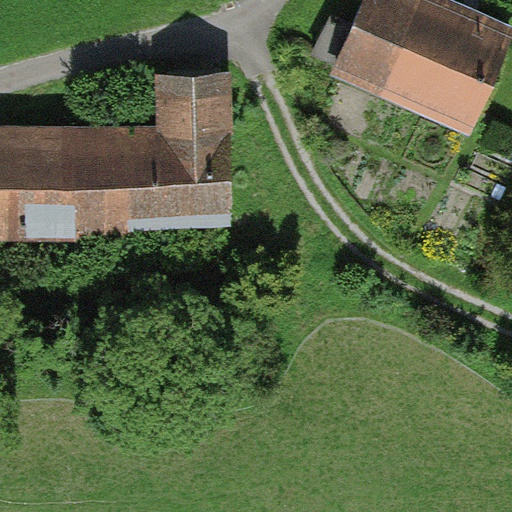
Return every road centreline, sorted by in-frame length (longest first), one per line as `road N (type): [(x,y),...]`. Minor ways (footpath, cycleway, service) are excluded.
road 1 (track): [(511,320),(401,274),(353,238),(298,158),(248,23)]
road 2 (unclassified): [(274,0),(248,23),(0,91)]
